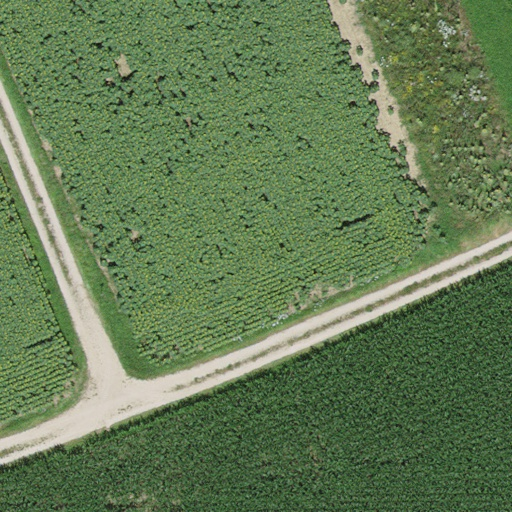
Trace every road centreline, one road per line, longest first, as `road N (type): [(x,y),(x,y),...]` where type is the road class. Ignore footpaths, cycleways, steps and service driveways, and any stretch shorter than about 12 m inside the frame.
road 1 (track): [(0,451),(116,414),(511,240)]
road 2 (track): [(116,414),(0,135)]
